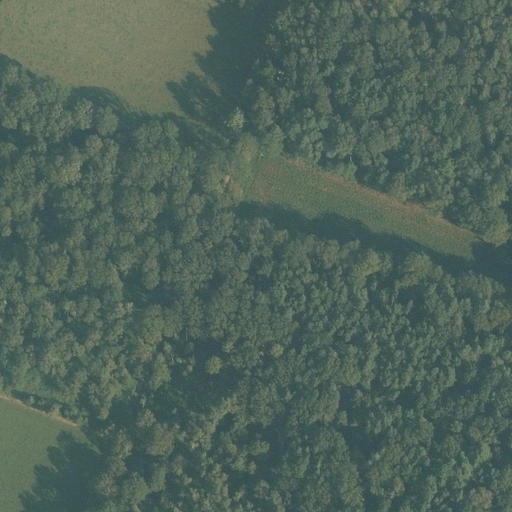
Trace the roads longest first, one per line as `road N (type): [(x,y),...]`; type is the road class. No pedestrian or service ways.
road 1 (track): [(209,232),(93,511)]
road 2 (track): [(299,0),(209,232)]
road 3 (track): [(0,99),(209,232)]
